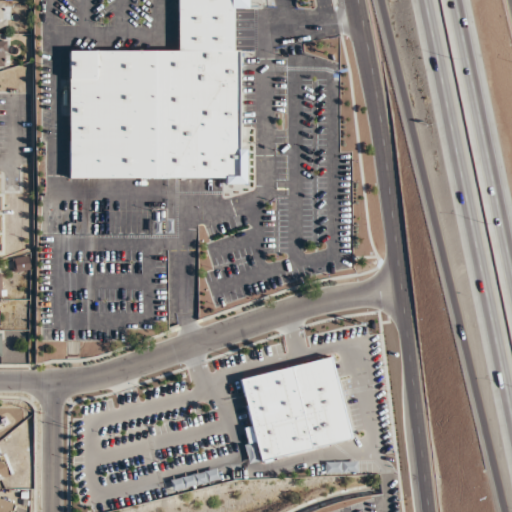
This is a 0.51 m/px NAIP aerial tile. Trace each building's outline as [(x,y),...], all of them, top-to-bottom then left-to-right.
[(68,50),(68,177),(224,177),(224,183),(243,183),(243,148),(237,148),(237,49),(232,49),(232,8),(247,8),(247,0),(177,0),(177,50),(68,50)] [(0,3),(0,30),(10,31),(10,4),(0,3)] [(13,258),(15,271),(31,269),(29,256),(13,258)] [(329,356),(238,380),(250,427),(243,429),(251,463),(350,438),(329,356)] [(0,461),(0,478),(8,468),(0,461)] [(325,473),(356,473),(356,462),(325,462),(325,473)] [(0,511),(13,511),(17,505),(0,498),(0,511)]
